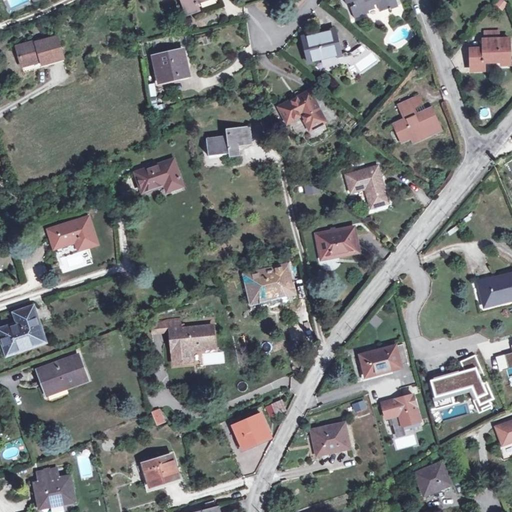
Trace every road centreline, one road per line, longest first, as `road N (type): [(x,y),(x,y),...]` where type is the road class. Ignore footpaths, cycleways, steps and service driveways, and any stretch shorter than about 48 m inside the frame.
road 1 (residential): [(257,511),(323,355),(475,164)]
road 2 (residential): [(475,164),(419,0)]
